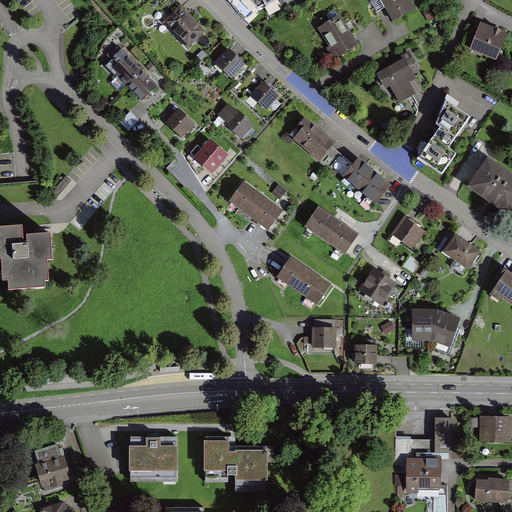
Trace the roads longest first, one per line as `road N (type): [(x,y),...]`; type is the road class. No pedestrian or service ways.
road 1 (residential): [(245,390),(231,275),(207,235),(58,79)]
road 2 (primary): [(245,390),(511,394)]
road 3 (primary): [(0,413),(245,390)]
road 4 (unclassified): [(409,147),(470,3)]
road 5 (residential): [(412,177),(511,246)]
road 6 (residential): [(58,79),(51,49),(34,37),(16,45),(13,63),(39,77)]
